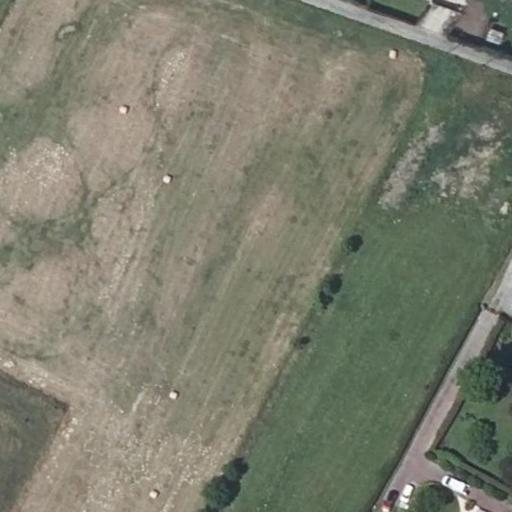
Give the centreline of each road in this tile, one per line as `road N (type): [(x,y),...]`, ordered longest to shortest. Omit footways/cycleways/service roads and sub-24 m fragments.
road 1 (unclassified): [(511,280),(395,486)]
road 2 (unclassified): [(316,0),(511,70)]
